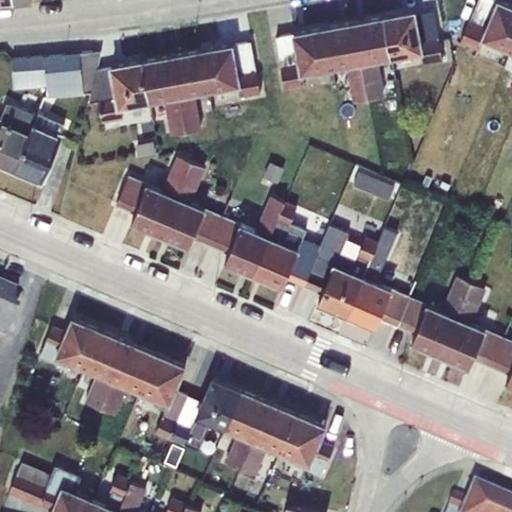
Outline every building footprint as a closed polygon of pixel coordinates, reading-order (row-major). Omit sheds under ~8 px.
[(483,37),(510,48),(511,42),(511,3),(503,0),(476,0),(460,39),(479,47),(483,37)] [(414,8),(383,13),(391,56),(419,50),(422,61),(442,58),(434,8),(415,11),(414,8)] [(383,13),(354,19),(369,96),(370,98),(385,95),(378,58),(391,56),(383,13)] [(354,19),(324,24),(331,66),(346,63),(353,99),(369,96),(354,19)] [(294,31),(275,35),(285,86),(305,82),(303,71),(331,66),(324,24),(293,30),(294,31)] [(232,41),(201,47),(209,88),(237,83),(240,94),(260,91),(250,39),(232,42),(232,41)] [(201,47),(172,53),(185,130),(201,127),(195,90),(209,88),(201,47)] [(79,50),(83,91),(90,90),(96,67),(101,48),(79,50)] [(79,50),(43,54),(46,84),(46,94),(83,91),(79,50)] [(172,53),(142,58),(149,99),(163,96),(170,133),(185,130),(172,53)] [(14,88),(46,84),(43,54),(11,56),(14,88)] [(142,58),(96,67),(90,90),(88,100),(98,99),(102,120),(122,116),(120,104),(149,99),(142,58)] [(7,101),(0,117),(0,161),(14,168),(38,113),(7,101)] [(38,113),(14,168),(41,179),(62,131),(60,131),(65,121),(40,109),(38,113)] [(135,142),(138,155),(156,152),(154,139),(135,142)] [(128,172),(116,201),(135,209),(131,218),(160,230),(191,158),(177,152),(162,186),(147,180),(128,172)] [(191,158),(160,230),(189,243),(192,234),(211,241),(223,212),(191,198),(206,164),(191,158)] [(285,167),(270,160),(263,174),(277,181),(285,167)] [(359,168),(353,183),(389,198),(395,183),(359,168)] [(223,212),(211,241),(228,249),(224,258),(253,270),(285,198),(270,191),(255,226),(223,212)] [(285,198),(253,270),(282,283),(286,274),(304,281),(320,242),(302,235),(306,227),(290,220),(297,204),(285,198)] [(320,242),(304,281),(322,288),(318,298),(347,311),(378,238),(365,233),(361,242),(346,237),(349,230),(328,222),(320,242)] [(378,238),(347,311),(375,323),(379,314),(397,321),(408,293),(375,278),(393,232),(385,229),(380,239),(378,238)] [(408,293),(397,321),(415,329),(411,339),(440,351),(471,278),(456,272),(441,306),(408,293)] [(471,278),(440,351),(469,363),(473,354),(491,362),(504,333),(472,319),(486,285),(471,278)] [(0,288),(0,336),(17,295),(0,288)] [(51,323),(39,352),(66,364),(69,359),(85,366),(101,326),(72,314),(66,330),(51,323)] [(101,326),(85,366),(98,371),(94,383),(92,382),(84,401),(99,408),(129,339),(101,326)] [(511,336),(504,333),(491,362),(509,370),(505,379),(511,381),(511,336)] [(129,339),(99,408),(113,414),(126,384),(139,390),(156,350),(129,339)] [(156,350),(139,390),(155,397),(153,401),(165,407),(155,431),(170,437),(188,393),(175,387),(185,362),(156,350)] [(188,393),(170,437),(184,444),(185,441),(198,448),(210,420),(225,426),(242,386),(212,374),(202,398),(188,393)] [(242,386),(225,426),(236,431),(224,461),(240,467),(269,399),(242,386)] [(269,399),(240,467),(254,473),(262,455),(261,454),(266,443),(280,449),(296,410),(269,399)] [(296,410),(280,449),(295,456),(294,461),(321,472),(326,459),(327,460),(333,444),(319,438),(325,423),(296,410)] [(51,471),(22,459),(8,490),(39,501),(51,471)] [(51,471),(39,501),(53,506),(50,511),(84,511),(92,495),(76,488),(82,473),(55,462),(51,471)] [(92,495),(84,511),(116,511),(119,507),(125,493),(131,478),(132,477),(117,471),(109,488),(111,489),(106,501),(92,495)] [(125,493),(139,500),(145,485),(131,478),(125,493)] [(496,511),(503,498),(474,487),(468,502),(453,496),(446,511),(496,511)] [(119,507),(131,511),(133,511),(139,500),(125,493),(119,507)] [(182,511),(187,501),(172,494),(164,511),(182,511)] [(511,511),(511,502),(503,498),(496,511),(511,511)] [(187,501),(182,511),(200,511),(202,508),(187,501)] [(324,511),(286,503),(283,511),(324,511)]
